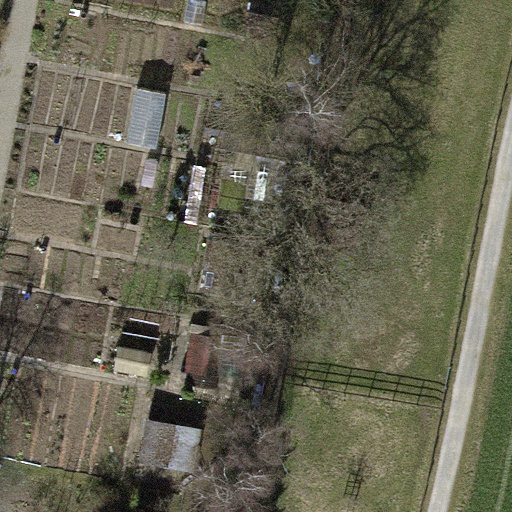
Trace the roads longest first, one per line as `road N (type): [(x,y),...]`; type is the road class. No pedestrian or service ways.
road 1 (track): [(511,171),(447,511)]
road 2 (track): [(0,159),(28,0)]
